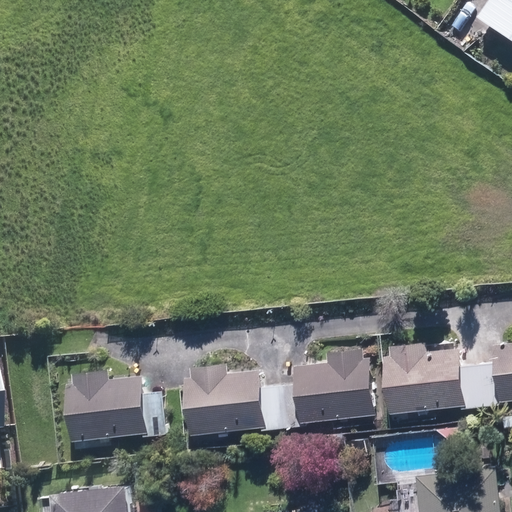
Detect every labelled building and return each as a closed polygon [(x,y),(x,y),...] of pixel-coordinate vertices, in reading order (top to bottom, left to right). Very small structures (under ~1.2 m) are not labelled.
[(511,0),(499,0),(490,13),(511,27),(511,0)] [(399,408),(472,402),(467,345),(434,348),(433,337),(399,340),(400,351),(394,352),(399,408)] [(511,340),(502,341),(507,398),(511,397),(511,340)] [(303,362),(309,418),(382,412),(376,355),(370,356),(369,344),(335,347),(336,359),(303,362)] [(199,430),(273,423),(267,367),(235,370),(234,358),(199,361),(200,373),(194,373),(199,430)] [(82,436),(155,429),(150,373),(117,376),(116,364),(82,367),(83,379),(77,379),(82,436)] [(507,511),(503,463),(425,470),(429,511),(507,511)] [(142,511),(139,477),(67,484),(69,511),(142,511)]
